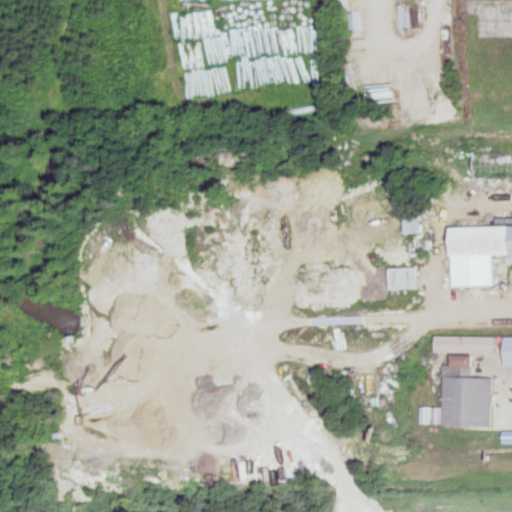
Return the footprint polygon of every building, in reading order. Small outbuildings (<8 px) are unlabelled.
[(410,255),(428,255),(428,216),(410,216),(410,255)] [(493,287),(492,256),(511,255),(511,226),(450,228),(451,288),(493,287)] [(415,269),(393,269),(393,289),(415,289),(415,269)] [(433,353),(494,354),(494,337),(433,337),(433,353)] [(420,425),(491,427),(492,379),(472,378),(473,357),(449,357),(448,377),(443,377),(443,409),(420,408),(420,425)]
